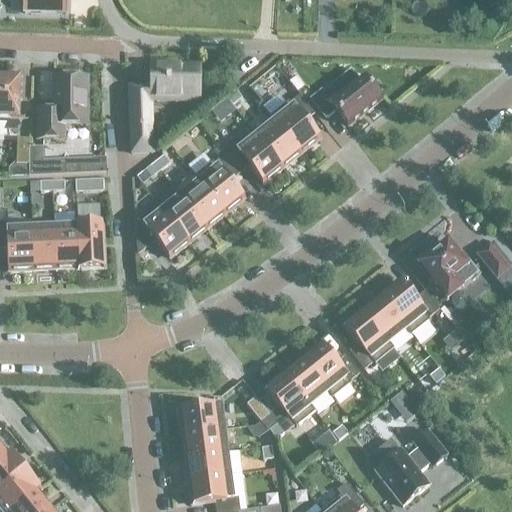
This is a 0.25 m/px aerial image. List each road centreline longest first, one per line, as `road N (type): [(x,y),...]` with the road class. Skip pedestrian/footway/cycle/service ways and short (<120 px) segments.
road 1 (residential): [(134,346),(176,336),(305,261),(511,89)]
road 2 (residential): [(139,45),(511,59)]
road 3 (residential): [(134,346),(115,48)]
road 4 (residential): [(148,511),(134,346)]
road 5 (residential): [(85,511),(0,407)]
road 6 (residential): [(0,354),(134,346)]
